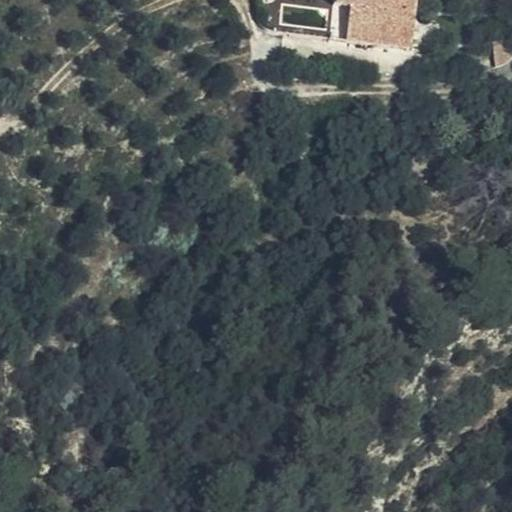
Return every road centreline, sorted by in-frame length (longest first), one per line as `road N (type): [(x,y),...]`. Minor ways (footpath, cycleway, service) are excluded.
road 1 (track): [(511,68),(445,86),(306,90),(271,83),(236,0)]
road 2 (track): [(168,0),(133,13),(20,121),(0,125)]
